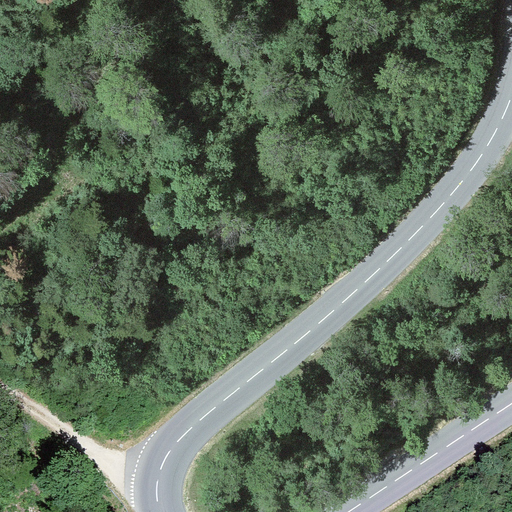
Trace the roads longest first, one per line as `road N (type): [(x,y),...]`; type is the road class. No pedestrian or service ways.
road 1 (secondary): [(161,511),(162,474),(182,440),(435,214),(484,155),(511,99)]
road 2 (secondary): [(511,406),(351,511)]
road 3 (track): [(0,386),(159,490)]
